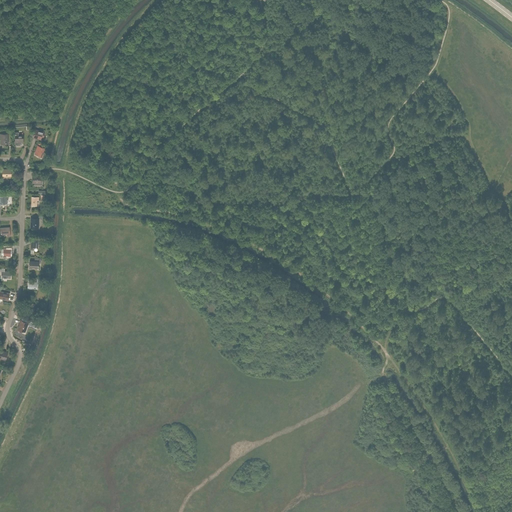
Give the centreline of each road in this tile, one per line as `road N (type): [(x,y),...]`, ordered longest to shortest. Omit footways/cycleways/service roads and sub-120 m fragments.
road 1 (track): [(64,170),(104,69),(130,27),(160,0)]
road 2 (residential): [(0,402),(20,357),(7,327),(22,217)]
